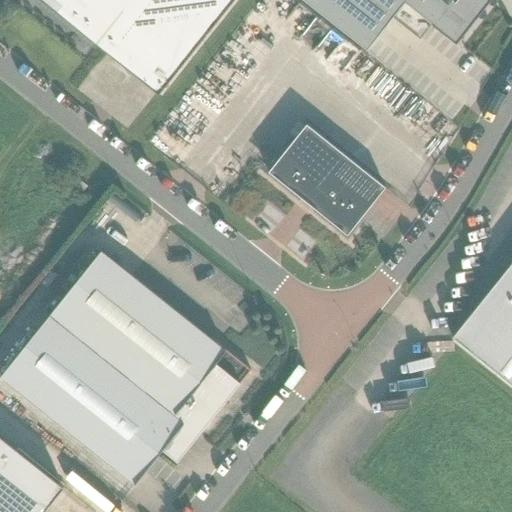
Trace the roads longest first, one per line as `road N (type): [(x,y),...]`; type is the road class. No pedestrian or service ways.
road 1 (unclassified): [(344,333),(0,58)]
road 2 (unclassified): [(511,85),(436,223),(344,333)]
road 3 (unclassified): [(344,333),(204,511)]
